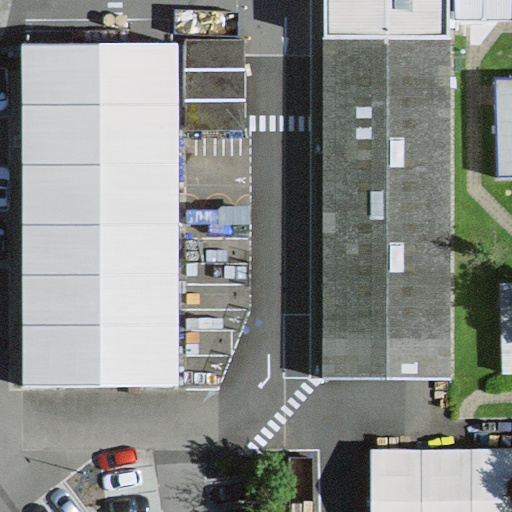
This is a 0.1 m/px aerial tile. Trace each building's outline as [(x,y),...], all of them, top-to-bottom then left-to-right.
[(449,35),(448,0),(323,0),(324,35),(449,35)] [(449,35),(324,35),(324,377),(448,378),(449,35)] [(185,38),(185,129),(245,129),(245,38),(185,38)] [(22,40),(23,163),(23,223),(24,383),(177,384),(177,225),(177,165),(177,129),(177,41),(22,40)] [(511,76),(495,77),(497,176),(511,175),(511,76)] [(511,282),(500,283),(503,371),(511,370),(511,282)]
